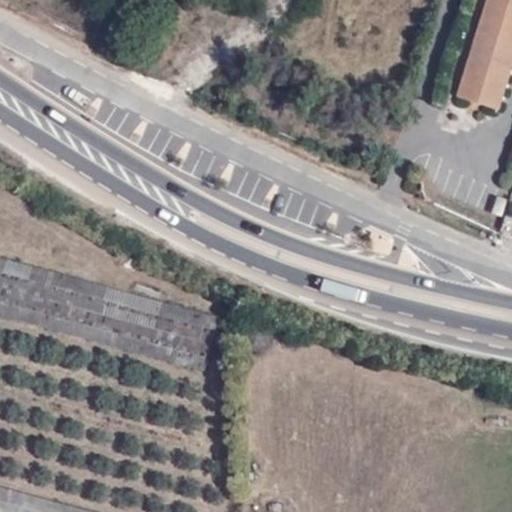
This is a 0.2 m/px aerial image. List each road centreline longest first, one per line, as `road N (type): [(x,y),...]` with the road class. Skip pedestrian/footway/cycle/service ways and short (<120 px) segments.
road 1 (unclassified): [(454,304),(434,245),(99,87),(0,28)]
road 2 (secondary): [(0,94),(163,198),(265,248),(454,304)]
